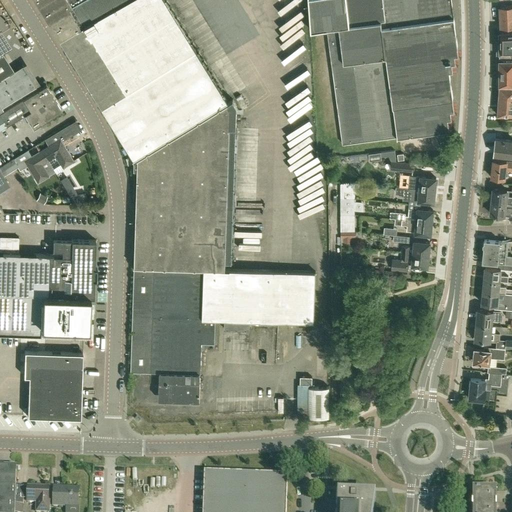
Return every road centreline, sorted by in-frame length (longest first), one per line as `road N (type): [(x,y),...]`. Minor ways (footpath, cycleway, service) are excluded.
road 1 (unclassified): [(112,446),(111,168),(96,124),(16,0)]
road 2 (secondary): [(460,232),(473,0)]
road 3 (unclassified): [(300,440),(112,446)]
road 4 (secondary): [(436,355),(448,326),(460,232)]
